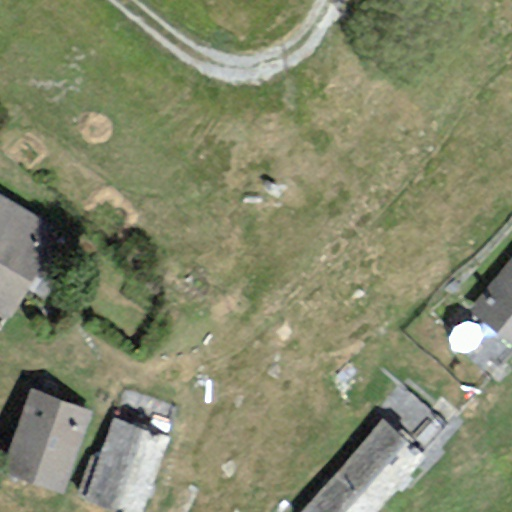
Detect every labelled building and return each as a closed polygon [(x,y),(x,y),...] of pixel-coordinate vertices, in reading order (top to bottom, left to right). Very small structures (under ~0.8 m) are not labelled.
[(42,239),(52,227),(0,195),(0,321),(48,243),(42,239)] [(511,344),(511,253),(468,309),(511,344)] [(65,492),(91,411),(29,391),(3,472),(65,492)] [(144,511),(172,438),(114,417),(85,494),(131,511),(144,511)] [(375,511),(423,454),(379,418),(301,511),(375,511)]
